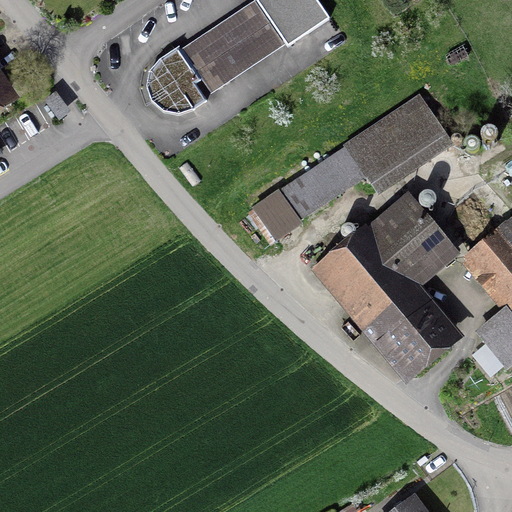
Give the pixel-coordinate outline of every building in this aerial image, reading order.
[(283,50),(285,53),(330,24),(314,0),(262,0),(254,6),(283,50)] [(211,96),(283,50),(254,6),(183,52),(211,96)] [(161,114),(177,117),(191,112),(205,103),(193,86),(199,82),(177,49),(158,62),(148,74),(145,89),(150,104),(161,114)] [(65,125),(80,113),(66,95),(51,106),(65,125)] [(417,101),(252,211),(275,245),(300,227),(295,221),(361,177),(368,187),(441,139),(417,101)] [(475,139),(472,138),(469,138),(466,139),(464,141),(462,144),(462,147),(462,150),(463,153),(466,155),(468,156),(471,157),(474,156),(477,155),(479,152),(480,150),(480,147),(479,144),(478,141),(475,139)] [(416,202),(417,204),(418,207),(419,209),(422,211),(424,211),(427,211),(430,210),(432,208),(433,206),(434,203),(434,200),(432,197),(430,195),(427,194),(424,194),(422,195),(419,196),(417,199),(416,202)] [(375,346),(401,378),(446,340),(408,293),(452,257),(406,201),(328,265),(387,337),(375,346)] [(511,222),(469,259),(506,303),(501,308),(505,313),(477,337),(504,369),(511,362),(511,222)] [(340,229),(339,232),(338,234),(339,237),(340,239),(343,241),(346,242),(349,241),(352,240),(353,238),(354,235),(354,231),(352,229),(350,227),(347,226),(343,226),(340,229)] [(419,511),(411,501),(396,511),(419,511)]
